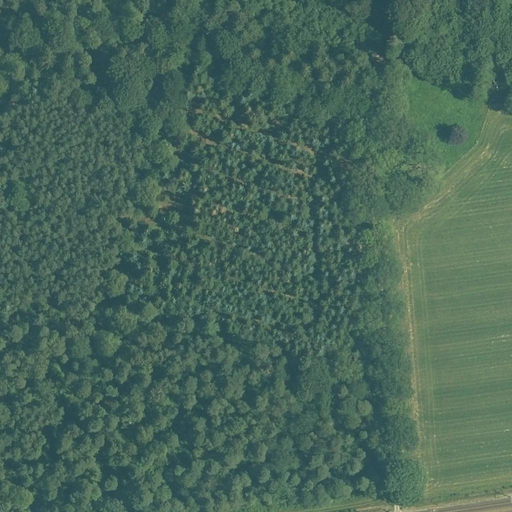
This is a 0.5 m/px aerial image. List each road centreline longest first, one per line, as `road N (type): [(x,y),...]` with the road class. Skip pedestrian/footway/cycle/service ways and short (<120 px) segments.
road 1 (track): [(220,46),(188,29),(36,511)]
road 2 (track): [(395,511),(373,122),(412,0)]
road 3 (track): [(373,122),(237,70),(220,46)]
